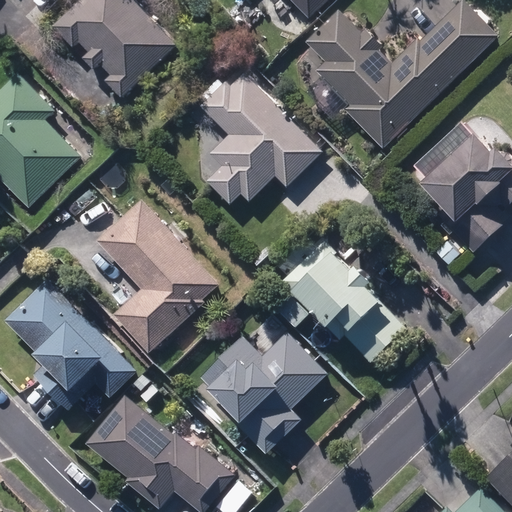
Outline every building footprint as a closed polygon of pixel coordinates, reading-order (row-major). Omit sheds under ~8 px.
[(106,84),(123,102),(177,50),(128,0),(88,0),(55,32),(74,52),(80,47),(91,57),(84,63),(95,74),(103,67),(113,78),(106,84)] [(288,0),(310,22),(332,0),(288,0)] [(347,112),(385,151),(499,41),(464,4),(422,45),(419,42),(392,68),(379,55),(384,51),(366,34),(362,38),(341,16),(308,47),(326,66),(317,74),(351,109),(347,112)] [(0,180),(30,210),(80,160),(45,125),(57,114),(19,77),(0,96),(0,180)] [(208,186),(231,208),(242,198),(250,206),(276,180),(288,191),(323,156),(244,77),(231,91),(226,86),(202,111),(231,140),(212,158),(224,169),(208,186)] [(511,170),(497,154),(492,158),(474,139),(427,182),(430,185),(426,189),(449,212),(440,221),(475,257),(511,221),(511,219),(506,215),(511,208),(511,170)] [(114,320),(150,359),(207,306),(205,303),(222,288),(143,203),(99,245),(144,293),(114,320)] [(447,253),(456,263),(467,253),(458,243),(447,253)] [(327,244),(282,286),(328,334),(329,333),(341,345),(345,340),(371,367),(407,333),(382,306),(379,308),(366,293),(370,288),(356,273),(351,277),(334,260),(338,256),(327,244)] [(252,264),(263,276),(278,262),(266,250),(252,264)] [(258,291),(275,310),(282,303),(264,284),(258,291)] [(35,381),(69,415),(97,387),(112,402),(139,375),(47,285),(8,326),(39,358),(35,362),(44,371),(35,381)] [(278,314),(296,332),(310,319),(292,300),(278,314)] [(207,398),(268,459),(303,424),(293,414),(329,377),(287,336),(263,361),(243,341),(202,382),(213,392),(207,398)] [(141,381),(150,389),(158,381),(149,372),(141,381)] [(161,511),(175,495),(195,511),(209,511),(237,478),(201,449),(199,453),(177,435),(175,438),(126,399),(88,447),(130,481),(127,485),(160,511),(161,511)] [(511,444),(511,446),(511,447),(511,451),(485,478),(511,504),(511,444)] [(504,511),(481,489),(457,511),(451,511),(447,507),(442,511),(504,511)]
